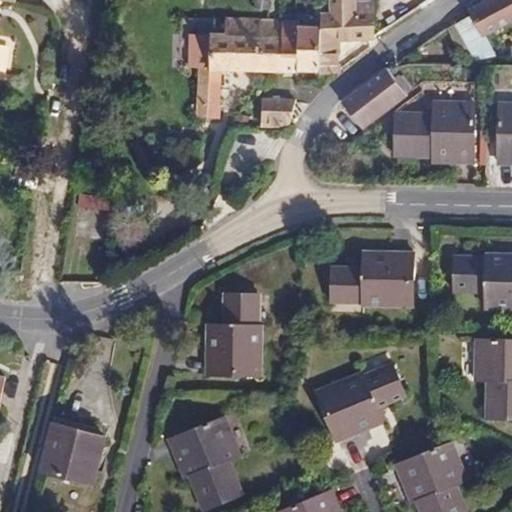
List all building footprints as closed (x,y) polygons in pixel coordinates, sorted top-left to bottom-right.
[(331,0),(331,16),(322,16),(322,25),(322,74),(339,74),(339,38),(370,38),(377,36),(376,0),(331,0)] [(511,0),(488,0),(469,10),(472,14),(457,23),(476,59),(496,54),(486,36),(511,22),(511,0)] [(197,117),(219,118),(221,70),(284,72),(285,21),(226,20),(226,36),(211,35),(210,68),(199,68),(197,117)] [(301,22),(285,21),(284,72),(301,73),(301,81),(321,81),(322,74),(322,25),(300,24),(301,22)] [(466,62),(476,59),(457,23),(448,28),(466,62)] [(342,102),(348,109),(364,130),(409,94),(387,66),(342,102)] [(261,124),(292,126),(295,100),(262,100),(261,124)] [(475,163),(476,102),(433,101),(432,113),(395,112),(394,157),(432,157),(432,163),(475,163)] [(511,164),(511,102),(499,103),(498,165),(511,164)] [(109,169),(113,155),(84,149),(81,162),(109,169)] [(385,255),(363,255),(363,267),(332,267),(332,303),(363,303),(363,306),(411,307),(411,280),(415,280),(415,252),(385,252),(385,255)] [(510,307),(510,310),(511,310),(511,252),(485,252),(485,255),(455,254),(452,294),(484,294),(484,307),(510,307)] [(107,260),(96,258),(94,271),(105,273),(107,260)] [(210,346),(207,346),(207,375),(236,376),(236,372),(262,373),(263,325),(260,325),(261,294),(225,294),(224,324),(210,324),(210,346)] [(511,340),(476,340),(476,371),(488,371),(488,381),(487,419),(511,418),(511,340)] [(362,429),(382,420),(378,408),(407,396),(393,363),(364,375),(363,372),(319,390),(330,415),(327,416),(337,442),(363,432),(362,429)] [(488,371),(476,371),(476,381),(488,381),(488,371)] [(170,438),(182,469),(187,468),(190,475),(204,508),(243,493),(230,460),(226,451),(236,447),(225,416),(170,438)] [(384,423),(382,420),(362,429),(363,432),(384,423)] [(53,424),(41,471),(94,484),(106,437),(53,424)] [(414,494),(416,501),(420,511),(468,511),(458,485),(454,476),(464,472),(453,442),(396,465),(409,496),(414,494)] [(240,456),(236,447),(226,451),(230,460),(240,456)] [(454,476),(458,485),(469,481),(464,472),(454,476)] [(341,511),(333,491),(280,511),(341,511)]
